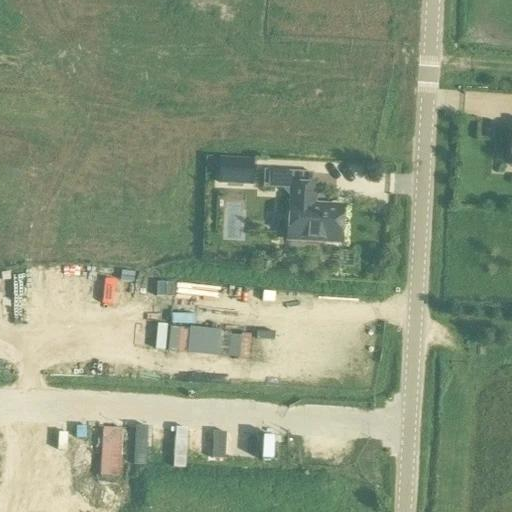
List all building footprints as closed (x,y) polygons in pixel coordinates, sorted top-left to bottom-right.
[(52,0),(49,42),(79,44),(82,0),(52,0)] [(134,0),(132,47),(290,57),(291,32),(276,31),(277,6),(247,5),(247,0),(134,0)] [(219,184),(251,185),(252,161),(220,160),(219,184)] [(285,243),(336,245),(338,204),(316,203),(317,184),(289,182),(288,202),(287,202),(285,243)] [(231,224),(231,212),(190,210),(190,223),(231,224)]
